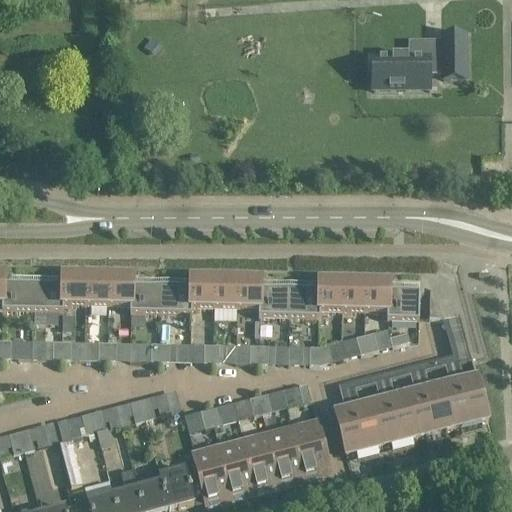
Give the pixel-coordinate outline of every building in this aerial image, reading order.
[(409,62),(409,59),(392,59),(392,62),(373,62),(373,94),(375,94),(427,94),(429,94),(429,79),(443,79),(443,83),(465,83),(465,39),(443,40),(443,44),(443,64),(429,64),(429,62),(409,62)] [(3,317),(33,317),(33,286),(4,286),(5,279),(4,279),(3,317)] [(33,317),(63,318),(64,280),(63,280),(62,287),(33,286),(33,317)] [(63,318),(64,318),(64,309),(86,310),(86,280),(64,280),(63,318)] [(86,310),(109,310),(109,281),(86,280),(86,310)] [(109,310),(130,311),(130,319),(131,319),(132,281),(109,281),(109,310)] [(131,319),(161,320),(162,289),(133,288),(133,281),(132,281),(131,319)] [(161,320),(191,321),(192,283),(191,283),(191,290),(162,289),(161,320)] [(191,321),(192,321),(192,312),(214,313),(215,283),(192,283),(191,321)] [(214,313),(237,313),(238,283),(215,283),(214,313)] [(237,313),(259,314),(259,322),(260,322),(260,284),(238,283),(237,313)] [(260,322),(289,323),(290,292),(261,291),(261,284),(260,284),(260,322)] [(289,323),(319,323),(320,285),(319,285),(319,292),(290,292),(289,323)] [(319,323),(320,323),(321,315),(342,315),(343,286),(320,285),(319,323)] [(342,315),(365,316),(366,286),(343,286),(342,315)] [(365,316),(387,316),(387,325),(388,325),(389,287),(366,286),(365,316)] [(388,325),(418,325),(419,295),(390,294),(390,287),(389,287),(388,325)] [(373,338),(365,341),(369,358),(378,356),(373,338)] [(407,338),(390,343),(392,352),(410,347),(407,338)] [(365,341),(356,343),(361,360),(369,358),(365,341)] [(11,346),(2,346),(2,364),(11,364),(11,346)] [(62,347),(53,347),(53,365),(62,365),(62,347)] [(71,348),(62,347),(62,365),(71,366),(71,348)] [(108,348),(99,348),(98,366),(107,366),(108,348)] [(117,349),(108,348),(107,366),(116,366),(117,349)] [(160,349),(152,349),(151,367),(160,367),(160,349)] [(169,350),(160,349),(160,367),(169,368),(169,350)] [(213,351),(204,350),(204,368),(213,369),(213,351)] [(328,350),(319,353),(321,371),(332,368),(328,350)] [(222,351),(213,351),(213,369),(222,369),(222,351)] [(259,351),(250,351),(250,369),(258,369),(259,351)] [(268,352),(259,351),(258,369),(267,370),(268,352)] [(319,353),(310,353),(310,371),(321,371),(319,353)] [(452,434),(488,425),(477,382),(441,391),(452,434)] [(307,390),(297,393),(301,409),(311,407),(307,390)] [(417,443),(452,434),(441,391),(406,400),(417,443)] [(382,452),(417,443),(406,400),(371,409),(382,452)] [(266,401),(257,403),(262,420),(270,418),(266,401)] [(151,403),(140,406),(146,425),(156,423),(151,403)] [(257,403),(250,405),(254,422),(262,420),(257,403)] [(140,406),(130,408),(135,428),(146,425),(140,406)] [(371,409),(336,418),(347,461),(382,452),(371,409)] [(216,413),(208,415),(213,433),(221,430),(216,413)] [(208,415),(201,417),(205,435),(213,433),(208,415)] [(102,416),(92,418),(97,438),(107,435),(102,416)] [(92,418),(81,421),(86,441),(97,438),(92,418)] [(304,480),(330,474),(318,429),(293,435),(304,480)] [(30,435),(19,437),(24,457),(35,454),(30,435)] [(280,487),(304,480),(293,435),(268,442),(280,487)] [(19,437),(9,440),(14,460),(24,457),(19,437)] [(255,493),(280,487),(268,442),(244,448),(255,493)] [(71,448),(59,451),(70,492),(82,489),(71,448)] [(231,499),(255,493),(244,448),(219,454),(231,499)] [(219,454),(194,461),(206,506),(231,499),(219,454)] [(186,473),(161,479),(169,511),(181,511),(195,509),(186,473)] [(116,511),(142,511),(138,494),(133,474),(121,478),(125,495),(113,498),(116,511)] [(169,511),(163,487),(138,494),(142,511),(169,511)] [(79,511),(87,510),(86,505),(88,505),(84,492),(72,496),(75,511),(79,511)] [(88,505),(86,505),(87,510),(87,511),(116,511),(113,498),(88,505)]
